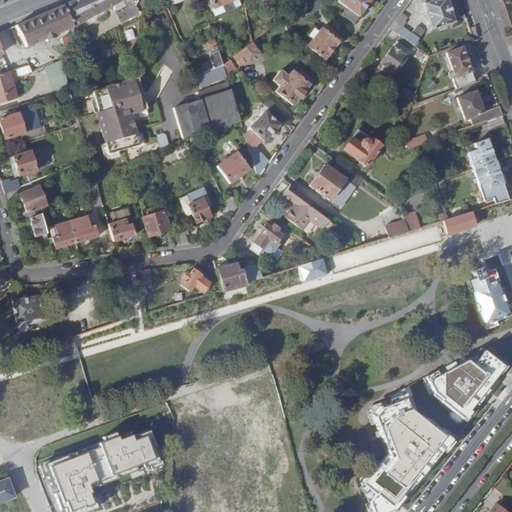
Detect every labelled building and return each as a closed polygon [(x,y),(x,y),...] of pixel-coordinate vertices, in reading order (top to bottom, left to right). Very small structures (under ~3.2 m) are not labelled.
[(73,0),(62,5),(73,26),(122,0),(127,0),(73,0)] [(210,0),(214,8),(222,5),(226,13),(235,9),(231,0),(210,0)] [(310,12),(321,4),(321,3),(317,0),(305,0),(302,2),(306,7),(310,12)] [(353,24),(370,0),(338,0),(338,2),(346,9),(342,15),(353,24)] [(448,0),(433,0),(424,3),(433,29),(456,22),(448,0)] [(511,0),(497,0),(511,41),(511,0)] [(58,33),(73,26),(62,5),(15,25),(26,47),(45,38),(47,41),(59,36),(58,33)] [(400,35),(414,43),(418,37),(395,21),(390,28),(400,35)] [(128,40),(136,38),(133,29),(126,31),(128,40)] [(321,29),(307,47),(324,61),(338,43),(321,29)] [(427,60),(429,54),(414,43),(400,35),(396,40),(410,50),(427,60)] [(224,66),(214,39),(204,42),(208,52),(209,52),(214,69),(224,66)] [(405,56),(410,50),(396,40),(378,66),(391,76),(394,72),(395,73),(407,57),(405,56)] [(259,54),(251,44),(234,57),(241,65),(247,60),(249,62),(259,54)] [(459,86),(475,81),(468,62),(465,54),(462,46),(446,51),(459,86)] [(465,54),(468,62),(473,60),(470,52),(465,54)] [(45,66),(53,94),(70,90),(63,62),(45,66)] [(199,87),(227,77),(226,74),(224,66),(214,69),(195,75),(199,87)] [(9,71),(0,73),(0,103),(17,98),(9,71)] [(309,86),(291,72),(287,77),(280,71),(272,81),(279,86),(275,91),(293,106),(309,86)] [(140,79),(94,93),(96,100),(100,114),(105,131),(103,132),(107,145),(110,157),(120,154),(133,150),(142,147),(139,136),(135,122),(142,119),(140,114),(149,111),(140,79)] [(200,100),(174,108),(184,140),(194,136),(240,121),(229,82),(198,92),(200,100)] [(412,100),(416,90),(403,85),(399,92),(407,96),(412,100)] [(502,114),(499,106),(483,111),(476,90),(456,97),(464,118),(470,116),(473,125),(487,120),(502,114)] [(411,102),(412,100),(407,96),(401,105),(409,108),(411,102)] [(96,100),(92,101),(96,115),(100,114),(96,100)] [(21,133),(24,141),(47,134),(38,106),(0,118),(0,122),(5,139),(21,133)] [(140,114),(142,119),(151,117),(149,111),(140,114)] [(251,135),(246,140),(250,153),(262,140),(263,142),(279,125),(264,112),(249,127),(251,130),(248,133),(251,135)] [(505,123),(502,114),(487,120),(490,128),(505,123)] [(381,146),(357,129),(343,148),(366,166),(381,146)] [(142,147),(133,150),(133,152),(147,148),(143,134),(139,136),(142,147)] [(158,135),(159,147),(168,146),(167,134),(158,135)] [(408,148),(422,143),(427,141),(425,134),(406,141),(408,148)] [(467,152),(473,168),(495,161),(487,138),(473,142),(476,149),(467,152)] [(110,157),(107,145),(103,147),(107,160),(121,156),(120,154),(110,157)] [(31,150),(14,156),(20,175),(37,170),(31,150)] [(236,152),(217,166),(229,184),(249,169),(236,152)] [(495,161),(473,168),(479,185),(487,182),(489,188),(502,183),(495,161)] [(330,199),(344,180),(345,179),(324,165),(309,186),(329,200),(330,199)] [(19,190),(18,179),(3,180),(4,191),(19,190)] [(354,187),(344,180),(330,199),(340,207),(354,187)] [(20,193),(29,219),(40,214),(44,213),(41,207),(46,205),(43,195),(51,192),(48,184),(20,193)] [(312,201),(290,184),(279,199),(291,208),(284,218),(301,230),(308,220),(322,230),(328,221),(308,207),(312,201)] [(103,204),(99,190),(89,194),(93,207),(103,204)] [(231,195),(223,199),(231,216),(237,208),(231,195)] [(202,199),(188,205),(196,222),(210,216),(202,199)] [(481,208),(448,218),(442,220),(447,234),(449,233),(485,221),(481,208)] [(163,210),(142,218),(149,236),(169,229),(163,210)] [(407,231),(420,227),(415,211),(402,215),(403,220),(407,231)] [(448,218),(445,212),(438,215),(439,221),(442,220),(448,218)] [(40,214),(29,219),(35,236),(42,234),(46,234),(40,214)] [(135,234),(142,232),(137,215),(130,217),(135,234)] [(70,221),(76,243),(98,236),(94,225),(89,227),(86,217),(70,221)] [(108,224),(114,242),(135,236),(135,234),(130,217),(108,224)] [(407,231),(403,220),(385,226),(390,236),(407,231)] [(48,239),(51,252),(56,250),(55,249),(76,243),(70,221),(55,226),(57,236),(52,237),(52,238),(48,239)] [(271,227),(266,223),(259,232),(260,232),(249,248),(260,256),(264,251),(270,255),(277,245),(276,243),(281,235),(279,233),(280,231),(277,229),(278,228),(273,224),(271,227)] [(176,229),(182,245),(189,244),(186,235),(188,234),(186,226),(176,229)] [(168,232),(173,246),(182,245),(176,229),(168,232)] [(229,265),(215,269),(220,283),(219,291),(221,290),(222,292),(248,284),(247,282),(241,270),(238,271),(234,258),(229,265)] [(318,259),(292,267),(298,284),(324,275),(318,259)] [(257,264),(241,270),(247,282),(261,277),(257,264)] [(149,269),(140,270),(142,285),(152,284),(149,269)] [(207,294),(217,291),(208,284),(209,283),(199,276),(200,275),(192,269),(188,274),(185,272),(181,277),(184,279),(180,284),(189,290),(193,285),(202,292),(202,291),(207,294)] [(465,280),(460,282),(462,291),(476,329),(483,325),(506,316),(492,282),(487,271),(478,275),(474,269),(463,273),(465,280)] [(42,318),(38,296),(12,300),(16,323),(17,323),(19,332),(28,330),(27,325),(38,323),(37,319),(42,318)] [(143,327),(153,324),(149,312),(146,313),(139,314),(143,327)] [(258,320),(261,333),(280,328),(276,315),(258,320)] [(477,347),(424,378),(432,395),(463,422),(504,366),(477,347)] [(371,511),(392,511),(398,510),(455,444),(407,409),(404,389),(369,407),(387,456),(361,483),(371,511)] [(227,511),(262,511),(266,395),(230,394),(229,459),(205,458),(205,491),(228,492),(227,511)] [(196,438),(194,401),(179,401),(180,438),(196,438)] [(178,403),(170,403),(170,417),(178,416),(178,403)] [(146,427),(41,467),(58,511),(91,511),(97,510),(89,490),(160,463),(146,427)] [(0,502),(13,498),(6,479),(0,481),(0,502)]
